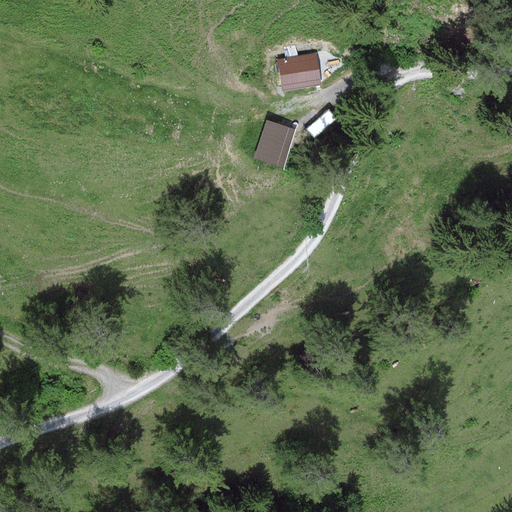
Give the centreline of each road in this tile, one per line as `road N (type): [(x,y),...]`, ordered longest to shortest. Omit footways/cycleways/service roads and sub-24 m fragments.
road 1 (track): [(0,446),(142,390),(258,299),(315,242),(377,100),(401,73),(511,66)]
road 2 (track): [(142,390),(0,339)]
